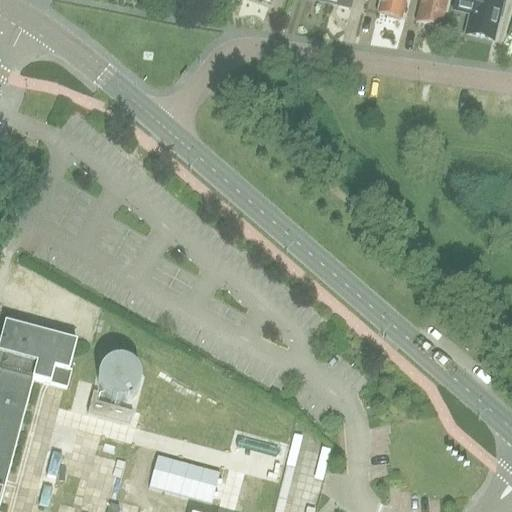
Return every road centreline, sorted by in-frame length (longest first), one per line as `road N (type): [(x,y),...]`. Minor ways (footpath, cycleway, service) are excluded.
road 1 (tertiary): [(511,430),(163,127)]
road 2 (residential): [(511,83),(255,48),(221,60),(163,127)]
road 3 (tertiary): [(163,127),(18,14)]
